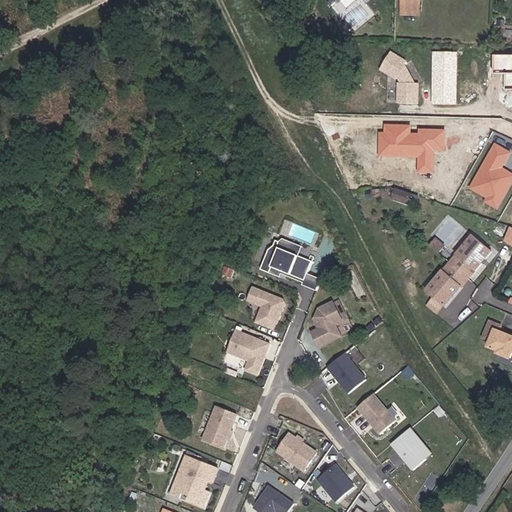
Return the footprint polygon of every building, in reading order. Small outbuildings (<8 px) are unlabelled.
[(423,11),(423,0),(405,0),(405,10),(423,11)] [(406,65),(390,54),(379,69),(386,74),(394,81),(396,79),(399,85),(397,85),(395,105),(414,107),(416,87),(412,86),(403,68),(406,65)] [(447,149),(442,168),(462,174),(470,147),(467,146),(471,136),(442,128),(437,145),(447,149)] [(511,171),(505,168),(511,154),(511,149),(497,142),(473,188),(488,196),(486,201),(500,208),(511,183),(511,171)] [(430,188),(418,184),(415,192),(427,196),(430,188)] [(399,186),(393,197),(411,205),(416,194),(399,186)] [(469,191),(456,187),(451,201),(464,206),(469,191)] [(261,245),(253,264),(262,268),(264,262),(306,279),(309,272),(315,255),(312,254),(310,258),(300,254),(275,244),(277,239),(268,235),(266,240),(261,245)] [(284,236),(277,239),(275,244),(300,254),(304,244),(284,236)] [(468,278),(471,280),(483,265),(482,264),(484,261),(487,260),(493,253),(473,237),(428,293),(447,308),(453,300),(452,298),(454,295),(456,297),(463,287),(462,286),(468,278)] [(262,268),(272,272),(274,268),(305,281),(304,283),(318,289),(323,277),(309,272),(306,279),(264,262),(262,268)] [(225,266),(222,274),(231,278),(234,270),(225,266)] [(462,286),(463,287),(471,280),(468,278),(462,286)] [(264,304),(258,320),(277,327),(283,313),(281,312),(282,310),(285,309),(287,302),(286,297),(264,288),(258,302),(264,304)] [(345,319),(335,299),(321,306),(317,315),(322,326),(317,328),(313,330),(321,345),(343,334),(337,322),(345,319)] [(511,339),(499,335),(501,329),(490,326),(484,342),(492,345),(490,351),(501,354),(500,357),(511,360),(511,339)] [(251,359),(248,368),(260,373),(267,356),(265,355),(266,350),(269,351),(272,342),(238,328),(229,350),(251,359)] [(330,365),(351,391),(368,377),(347,351),(330,365)] [(375,392),(359,405),(381,432),(398,419),(375,392)] [(218,405),(205,438),(225,446),(230,433),(233,425),(238,413),(218,405)] [(412,426),(393,442),(414,468),(428,457),(420,448),(426,443),(412,426)] [(291,432),(278,450),(306,468),(318,450),(304,441),(298,436),(291,432)] [(426,443),(420,448),(428,457),(434,452),(426,443)] [(180,474),(172,493),(181,496),(183,491),(192,494),(189,500),(205,506),(211,491),(206,489),(208,484),(206,483),(208,479),(210,480),(214,481),(220,467),(188,454),(184,464),(191,467),(187,477),(180,474)] [(337,462),(319,477),(338,500),(356,485),(337,462)] [(191,467),(184,464),(180,474),(187,477),(191,467)] [(281,511),(288,511),(296,501),(270,484),(255,506),(263,511),(275,511),(277,509),(281,511)]
